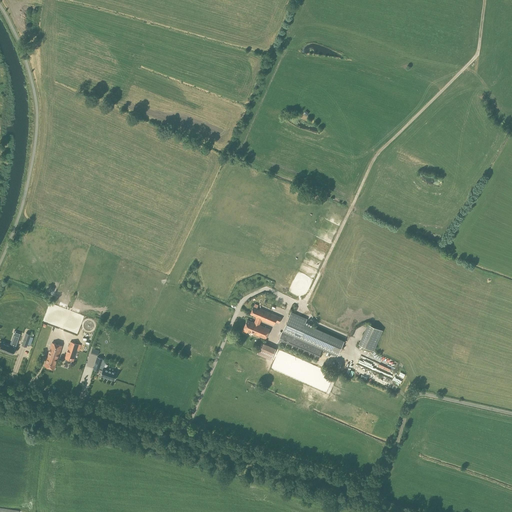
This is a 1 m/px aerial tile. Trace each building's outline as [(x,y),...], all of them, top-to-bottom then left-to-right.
[(261,320),(268,323),(274,325),(275,322),(279,323),(282,317),(260,308),(260,310),(253,307),(251,313),(257,316),(256,318),(257,318),(261,320)] [(292,312),(278,343),(317,361),(323,349),(338,356),(345,342),(305,325),(308,319),(292,312)] [(266,338),(268,334),(270,329),(259,325),(261,320),(257,318),(255,323),(248,320),(244,329),(266,338)] [(369,325),(360,345),(374,351),(383,331),(369,325)] [(27,347),(31,334),(26,333),(22,345),(27,347)] [(0,350),(13,355),(19,337),(15,335),(11,346),(3,344),(4,342),(3,342),(0,340),(0,350)] [(276,347),(274,346),(263,341),(259,352),(271,357),(276,347)] [(78,344),(70,342),(65,359),(73,361),(78,344)] [(53,343),(45,366),(54,369),(62,346),(53,343)] [(276,350),(270,368),(303,379),(305,372),(303,371),(294,367),(296,362),(291,360),(293,355),(286,353),(286,354),(276,350)] [(97,356),(93,369),(99,371),(100,370),(102,371),(101,376),(115,380),(117,372),(113,371),(113,369),(109,367),(108,369),(103,368),(103,369),(100,368),(103,358),(97,356)] [(401,376),(394,373),(391,379),(399,382),(401,376)]
